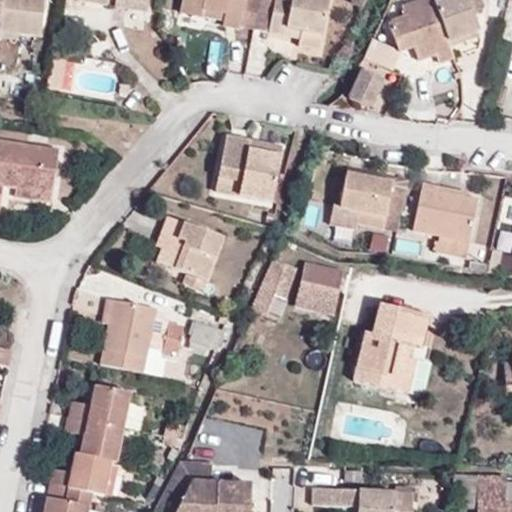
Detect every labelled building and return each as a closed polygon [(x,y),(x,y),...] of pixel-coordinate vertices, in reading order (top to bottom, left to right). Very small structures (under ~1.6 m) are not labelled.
[(43,0),(0,0),(0,32),(18,35),(39,37),(43,0)] [(148,13),(149,0),(115,0),(114,7),(148,13)] [(224,14),(223,21),(222,26),(238,29),(244,0),(181,0),(179,12),(201,16),(201,17),(203,10),(224,14)] [(262,0),(259,21),(270,24),(268,33),(282,37),(285,28),(322,36),(329,0),(262,0)] [(433,4),(431,0),(420,0),(400,8),(404,16),(388,23),(398,53),(413,47),(418,61),(436,55),(439,64),(454,59),(450,48),(448,42),(433,4)] [(442,0),(433,4),(448,42),(477,31),(478,30),(471,13),(483,9),(479,0),(442,0)] [(201,17),(223,21),(224,14),(203,10),(201,17)] [(318,54),(322,36),(285,28),(282,37),(302,41),(300,50),(318,54)] [(448,42),(450,48),(479,37),(477,31),(448,42)] [(0,37),(18,40),(18,35),(0,32),(0,37)] [(382,80),(361,71),(348,99),(369,108),(382,80)] [(240,185),(238,197),(271,205),(281,150),(226,137),(217,180),(240,185)] [(15,189),(52,195),(58,152),(0,143),(0,201),(2,187),(15,189)] [(347,169),(345,175),(392,185),(393,179),(347,169)] [(345,175),(340,202),(338,209),(357,213),(355,224),(382,230),(392,185),(345,175)] [(214,192),(238,197),(240,185),(217,180),(214,192)] [(437,193),(438,188),(422,185),(412,231),(469,244),(478,200),(467,198),(437,193)] [(468,194),(438,188),(437,193),(467,198),(468,194)] [(50,202),(52,195),(15,189),(14,197),(50,202)] [(338,209),(340,202),(329,199),(324,218),(355,224),(357,213),(338,209)] [(168,217),(161,234),(166,236),(161,250),(156,263),(185,274),(206,282),(222,239),(168,217)] [(166,236),(161,234),(155,248),(161,250),(166,236)] [(295,269),(273,260),(251,312),(277,321),(295,269)] [(301,281),(339,290),(344,272),(305,263),(301,281)] [(202,293),(206,282),(185,274),(181,285),(202,293)] [(333,311),(339,290),(301,281),(296,301),(333,311)] [(108,327),(113,302),(106,300),(101,325),(108,327)] [(156,311),(113,302),(108,327),(100,366),(143,374),(156,311)] [(420,348),(428,317),(379,305),(373,335),(365,334),(353,382),(404,394),(412,360),(407,358),(410,346),(420,348)] [(216,329),(195,323),(190,343),(210,349),(216,329)] [(178,353),(183,329),(183,326),(168,324),(162,355),(177,358),(178,353)] [(189,330),(183,329),(178,353),(184,355),(189,330)] [(0,366),(7,368),(10,351),(0,348),(0,366)] [(433,365),(412,360),(404,394),(424,399),(433,365)] [(89,407),(93,388),(85,386),(81,405),(89,407)] [(68,418),(123,429),(130,395),(93,388),(89,407),(81,405),(71,404),(68,418)] [(110,463),(116,464),(123,429),(68,418),(64,434),(78,437),(83,438),(79,456),(110,463)] [(83,438),(78,437),(74,455),(79,456),(83,438)] [(91,495),(103,497),(110,463),(79,456),(74,455),(71,474),(52,471),(49,486),(91,495)] [(211,465),(178,463),(165,489),(183,498),(175,511),(248,511),(249,495),(249,492),(248,491),(248,490),(247,489),(246,488),(244,486),(243,486),(241,486),(210,484),(211,465)] [(506,476),(478,475),(476,503),(505,504),(506,476)] [(49,486),(43,511),(87,511),(91,495),(49,486)] [(356,509),(356,511),(411,511),(412,496),(312,489),(311,507),(356,509)] [(511,511),(511,504),(505,504),(476,503),(475,511),(511,511)]
